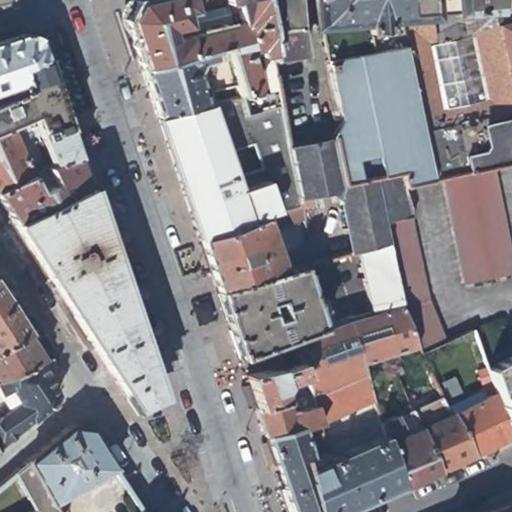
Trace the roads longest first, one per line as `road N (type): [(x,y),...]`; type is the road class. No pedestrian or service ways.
road 1 (residential): [(244,511),(70,0)]
road 2 (residential): [(0,259),(85,394)]
road 3 (residential): [(85,394),(159,511)]
